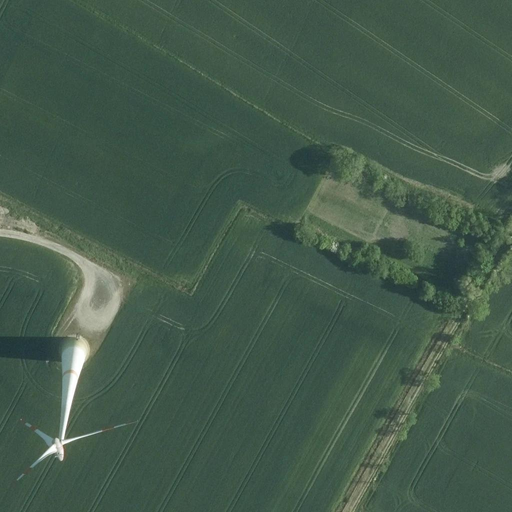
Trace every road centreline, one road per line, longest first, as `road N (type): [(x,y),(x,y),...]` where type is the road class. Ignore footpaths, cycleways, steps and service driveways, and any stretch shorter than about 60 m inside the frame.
road 1 (track): [(336,511),(474,277),(511,230)]
road 2 (track): [(0,224),(19,225),(114,269)]
